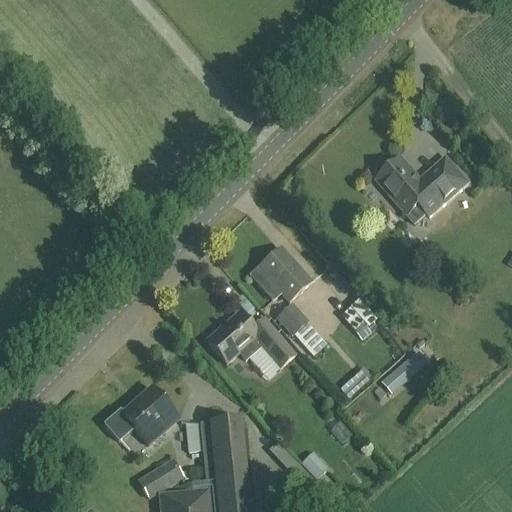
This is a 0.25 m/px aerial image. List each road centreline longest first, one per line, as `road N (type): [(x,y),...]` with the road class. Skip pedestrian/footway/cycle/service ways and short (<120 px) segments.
road 1 (tertiary): [(0,425),(418,0)]
road 2 (track): [(398,20),(511,148)]
